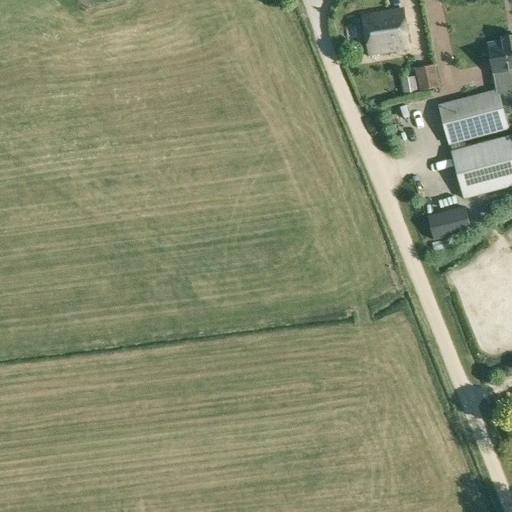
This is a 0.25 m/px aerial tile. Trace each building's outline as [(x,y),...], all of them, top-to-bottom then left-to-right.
[(402,9),(364,14),(369,54),(409,48),(402,9)] [(511,36),(503,38),(503,41),(489,44),(496,90),(503,115),(511,112),(511,36)] [(419,91),(439,87),(435,64),(415,68),(419,91)] [(414,77),(401,79),(403,93),(417,90),(414,77)] [(496,90),(439,106),(449,144),(450,144),(464,140),(507,129),(503,115),(496,90)] [(511,186),(511,139),(511,136),(451,152),(463,199),(511,186)] [(465,206),(428,216),(435,242),(472,232),(465,206)]
